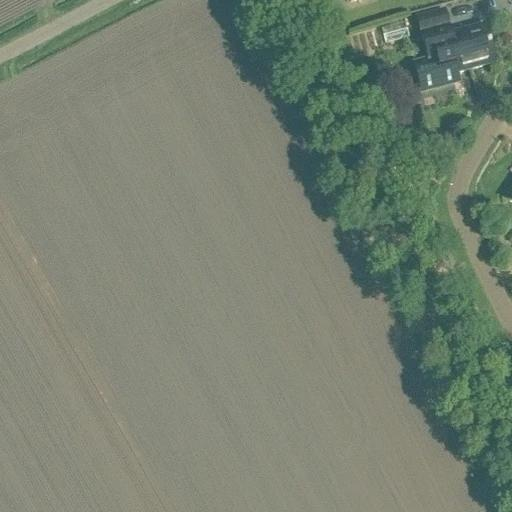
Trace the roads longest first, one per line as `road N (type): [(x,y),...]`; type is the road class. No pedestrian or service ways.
road 1 (residential): [(511,325),(465,227),(464,173),(511,92)]
road 2 (unclassified): [(0,58),(111,0)]
